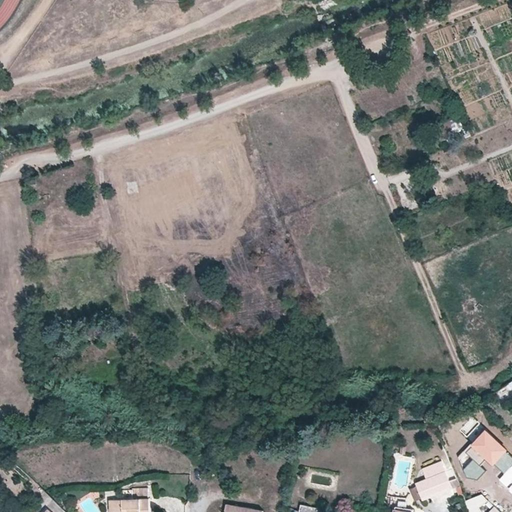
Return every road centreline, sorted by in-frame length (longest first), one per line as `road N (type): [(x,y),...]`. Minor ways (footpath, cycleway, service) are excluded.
road 1 (track): [(0,178),(175,125),(428,26)]
road 2 (track): [(333,65),(456,362)]
